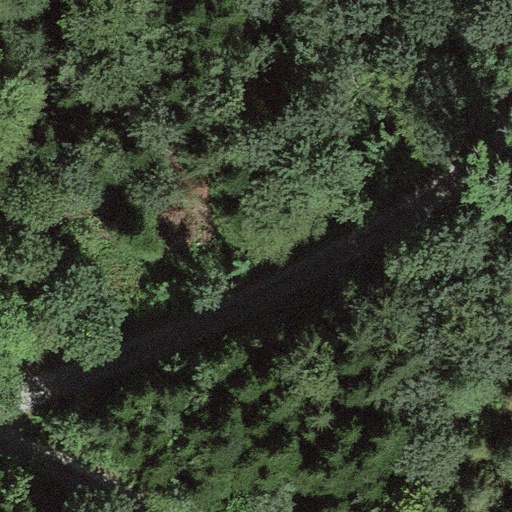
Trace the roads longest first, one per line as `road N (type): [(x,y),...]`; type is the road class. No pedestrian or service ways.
road 1 (track): [(0,405),(289,281),(454,179),(511,124)]
road 2 (track): [(132,511),(0,439)]
